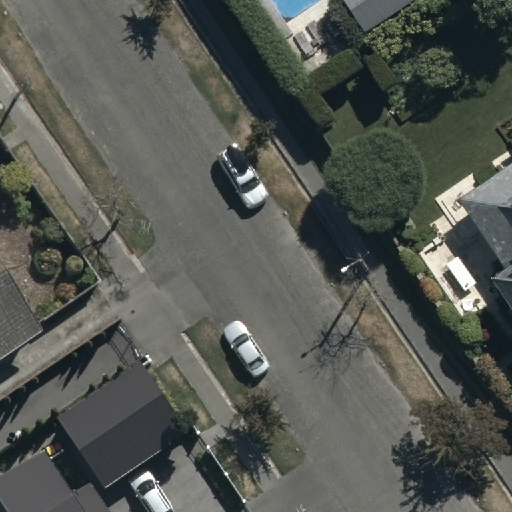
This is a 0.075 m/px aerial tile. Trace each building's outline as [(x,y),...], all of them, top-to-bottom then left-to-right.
[(345,0),(365,30),(409,0),(345,0)] [(511,187),(463,222),(511,292),(511,295),(496,306),(511,329),(511,187)] [(0,368),(39,342),(0,285),(0,368)] [(62,424),(112,496),(192,441),(143,369),(62,424)] [(91,511),(50,451),(0,485),(0,511),(91,511)]
